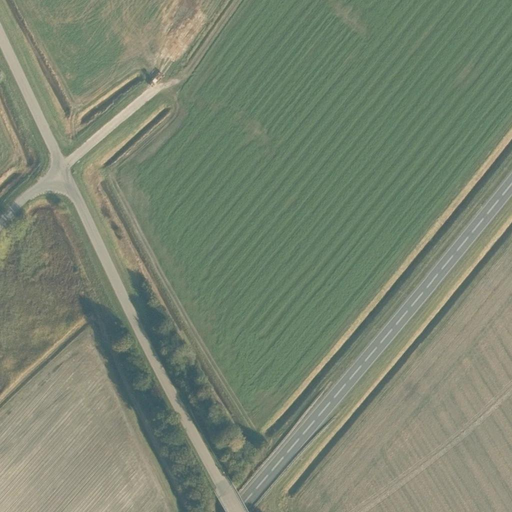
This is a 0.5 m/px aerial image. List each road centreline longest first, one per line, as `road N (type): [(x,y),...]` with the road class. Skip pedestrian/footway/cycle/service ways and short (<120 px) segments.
road 1 (trunk): [(236,511),(511,179)]
road 2 (tertiary): [(235,511),(62,170)]
road 3 (tertiary): [(62,170),(0,33)]
